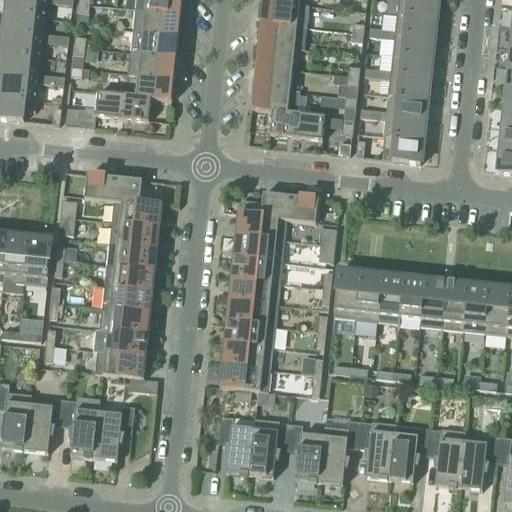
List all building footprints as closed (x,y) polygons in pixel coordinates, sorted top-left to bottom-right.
[(18,0),(8,0),(6,19),(45,23),(47,7),(47,3),(18,0)] [(59,0),(47,0),(47,3),(47,7),(60,9),(61,0),(59,0)] [(61,0),(60,9),(72,10),(73,1),(61,0)] [(86,0),(79,0),(78,9),(89,10),(91,0),(86,0)] [(146,0),(145,15),(181,18),(182,0),(146,0)] [(263,0),(263,6),(299,10),(300,0),(263,0)] [(398,0),(398,4),(397,20),(436,24),(438,4),(399,0),(398,0)] [(263,6),(261,27),(307,32),(309,11),(299,10),(263,6)] [(89,10),(78,9),(77,18),(88,19),(89,10)] [(135,14),(133,35),(178,40),(181,18),(145,15),(135,14)] [(6,19),(4,39),(43,44),(43,39),(45,23),(6,19)] [(397,20),(395,36),(394,40),(434,45),(436,24),(397,20)] [(261,27),(259,49),(295,53),(305,54),(307,32),(261,27)] [(353,29),(352,38),(363,39),(364,30),(353,29)] [(369,42),(381,44),(382,35),(370,33),(369,42)] [(133,35),(131,57),(176,61),(178,40),(133,35)] [(381,44),(394,45),(394,40),(395,36),(382,35),(381,44)] [(363,39),(352,38),(351,47),(362,49),(363,39)] [(2,59),(2,60),(41,64),(42,48),(43,44),(4,39),(2,59)] [(42,48),(55,49),(56,41),(43,39),(43,44),(42,48)] [(394,45),(392,61),(432,65),(434,45),(394,40),(394,45)] [(55,49),(68,51),(69,42),(56,41),(55,49)] [(75,42),(74,51),(85,52),(86,43),(75,42)] [(259,49),(256,70),(292,74),(295,53),(259,49)] [(85,52),(74,51),(73,60),(84,62),(85,52)] [(128,78),(138,79),(174,83),(176,61),(131,57),(128,78)] [(0,58),(0,79),(38,84),(39,80),(41,64),(2,60),(2,59),(0,58)] [(392,61),(390,77),(390,81),(429,85),(432,65),(392,61)] [(256,70),(254,92),(290,96),(292,74),(256,70)] [(71,72),(70,82),(82,83),(83,73),(71,72)] [(349,72),(348,81),(359,82),(360,73),(349,72)] [(378,75),(365,74),(364,83),(377,84),(378,75)] [(378,75),(377,84),(389,85),(390,81),(390,77),(378,75)] [(0,99),(36,104),(38,88),(38,84),(0,79),(0,99)] [(138,79),(135,101),(151,103),(151,104),(171,106),(174,83),(138,79)] [(39,80),(38,84),(38,88),(51,90),(52,81),(39,80)] [(51,90),(64,91),(65,83),(52,81),(51,90)] [(359,82),(348,81),(347,90),(358,92),(359,82)] [(389,85),(388,101),(427,105),(429,85),(390,81),(389,85)] [(288,117),(297,118),(299,97),(290,96),(254,92),(251,115),(272,117),(272,116),(288,118),(288,117)] [(95,121),(122,124),(125,99),(98,96),(95,121)] [(36,104),(0,99),(0,124),(23,127),(25,116),(35,117),(36,104)] [(125,99),(122,124),(149,126),(151,104),(151,103),(135,101),(125,99)] [(386,117),(386,121),(427,126),(430,105),(427,105),(388,101),(386,117)] [(344,112),(355,113),(357,104),(345,102),(344,112)] [(503,113),(500,134),(511,135),(511,114),(505,114),(505,113),(503,113)] [(54,114),(52,130),(60,130),(61,114),(54,114)] [(67,114),(66,122),(77,123),(78,115),(67,114)] [(373,116),(361,114),(360,123),(373,124),(373,116)] [(269,140),(296,142),(298,118),(297,118),(288,117),(288,118),(272,116),(272,117),(269,140)] [(373,116),(373,124),(385,126),(386,121),(386,117),(373,116)] [(298,118),(296,142),(322,145),(325,122),(325,121),(298,118)] [(427,126),(386,121),(385,126),(384,141),(423,146),(423,147),(425,147),(427,126)] [(77,123),(66,122),(65,131),(94,134),(95,126),(77,124),(77,123)] [(342,124),(341,132),(353,134),(354,125),(342,124)] [(353,134),(341,132),(341,141),(352,142),(353,134)] [(511,135),(500,134),(498,155),(500,155),(500,154),(511,155),(511,135)] [(423,146),(384,141),(383,154),(393,155),(392,166),(420,169),(423,147),(423,146)] [(365,147),(358,146),(356,162),(363,163),(365,147)] [(339,148),(338,159),(338,160),(350,161),(351,149),(339,148)] [(511,155),(500,154),(500,155),(498,178),(511,179),(511,155)] [(84,204),(112,207),(115,183),(87,180),(85,203),(84,204)] [(112,207),(114,207),(114,206),(140,209),(140,208),(142,186),(115,183),(112,207)] [(263,199),(261,221),(261,222),(287,225),(286,226),(288,226),(291,201),(263,199)] [(318,204),(291,201),(288,226),(316,229),(316,228),(318,204)] [(63,205),(61,222),(68,223),(70,206),(63,205)] [(70,206),(68,223),(75,224),(77,207),(70,206)] [(114,206),(114,207),(112,228),(160,233),(160,232),(158,232),(160,212),(162,212),(163,211),(160,211),(160,210),(140,208),(140,209),(114,206)] [(235,240),(235,241),(284,247),(286,226),(287,225),(261,222),(261,221),(240,219),(238,219),(238,220),(240,220),(238,241),(235,240)] [(59,239),(66,240),(68,223),(61,222),(59,239)] [(68,223),(66,240),(73,241),(75,224),(68,223)] [(112,228),(110,249),(158,255),(158,254),(156,254),(158,233),(160,234),(160,233),(112,228)] [(322,233),(320,250),(327,251),(329,234),(322,233)] [(329,234),(327,251),(335,252),(337,235),(329,234)] [(3,287),(24,290),(29,243),(8,240),(3,287)] [(233,262),(233,263),(282,268),(284,247),(235,241),(235,242),(237,242),(235,262),(233,262)] [(29,243),(24,290),(47,292),(52,245),(29,243)] [(57,248),(56,264),(64,265),(65,249),(58,248),(57,248)] [(110,249),(107,271),(155,276),(156,275),(153,275),(155,255),(158,255),(110,249)] [(318,267),(326,268),(327,251),(320,250),(318,267)] [(327,251),(326,268),(333,269),(335,252),(327,251)] [(235,263),(233,283),(280,289),(282,268),(233,263),(235,263)] [(64,265),(56,264),(54,281),(62,281),(64,265)] [(107,271),(105,292),(153,297),(151,297),(153,276),(155,277),(155,276),(107,271)] [(324,276),(323,292),(331,293),(333,277),(324,276)] [(333,323),(356,325),(361,278),(338,276),(333,323)] [(356,325),(377,328),(382,281),(361,278),(356,325)] [(399,330),(400,322),(404,283),(382,281),(377,328),(399,330)] [(228,305),(228,306),(277,311),(280,289),(233,283),(233,284),(231,283),(231,285),(233,285),(231,305),(228,305)] [(400,322),(420,324),(425,285),(404,283),(400,322)] [(420,332),(442,334),(447,288),(425,285),(420,324),(420,332)] [(442,334),(463,337),(468,290),(447,288),(442,334)] [(463,337),(485,339),(490,292),(468,290),(463,337)] [(52,291),(51,308),(59,308),(61,292),(52,291)] [(111,312),(111,315),(151,319),(151,318),(149,318),(151,298),(153,298),(153,297),(105,292),(103,311),(111,312)] [(331,293),(323,292),(322,293),(321,308),(329,309),(331,293)] [(485,339),(506,341),(511,295),(490,292),(485,339)] [(226,326),(226,327),(275,333),(277,311),(228,306),(231,306),(228,327),(226,326)] [(59,308),(51,308),(49,324),(57,325),(59,308)] [(111,315),(108,336),(149,340),(146,340),(149,319),(151,320),(151,319),(111,315)] [(320,319),(318,335),(326,336),(328,320),(320,319)] [(224,348),(224,349),(265,353),(273,354),(275,333),(226,327),(226,328),(228,328),(226,348),(224,348)] [(48,334),(46,350),(54,351),(56,335),(48,334)] [(1,343),(18,345),(19,337),(2,335),(1,343)] [(326,336),(318,335),(318,337),(316,352),(324,353),(326,336)] [(98,356),(98,357),(146,362),(146,361),(144,361),(146,341),(149,341),(149,340),(108,336),(106,357),(98,356)] [(19,337),(18,345),(36,347),(36,339),(19,337)] [(221,369),(221,370),(262,375),(265,353),(224,349),(226,349),(224,370),(221,369)] [(54,351),(46,350),(45,367),(53,368),(54,351)] [(146,362),(98,357),(96,379),(103,380),(142,384),(144,384),(144,383),(142,383),(144,362),(146,363),(146,362)] [(315,364),(313,380),(322,381),(323,365),(315,364)] [(270,376),(262,375),(221,370),(221,371),(224,371),(221,391),(219,391),(219,392),(221,392),(221,393),(258,396),(268,397),(270,376)] [(333,379),(350,381),(351,373),(334,371),(333,379)] [(351,373),(350,381),(367,383),(368,375),(351,373)] [(376,384),(393,386),(394,377),(377,375),(376,384)] [(394,377),(393,386),(410,387),(411,379),(394,377)] [(311,402),(319,403),(322,381),(313,380),(311,402)] [(419,388),(436,390),(437,382),(420,380),(419,388)] [(437,382),(436,390),(453,392),(454,384),(437,382)] [(462,393),(479,395),(480,387),(463,385),(462,393)] [(480,387),(479,395),(496,397),(497,388),(480,387)] [(1,454),(25,457),(31,400),(9,398),(9,389),(0,388),(0,415),(1,416),(1,426),(4,427),(1,454)] [(378,389),(366,389),(365,401),(377,402),(378,389)] [(55,432),(62,432),(65,405),(53,404),(52,412),(31,410),(32,400),(31,400),(25,457),(48,459),(50,442),(53,442),(55,432)] [(70,462),(94,464),(99,417),(100,405),(78,403),(78,407),(65,405),(62,432),(69,433),(69,444),(72,444),(70,462)] [(99,417),(94,464),(117,467),(119,449),(122,449),(125,439),(132,440),(135,413),(123,412),(122,420),(99,417)] [(226,478),(249,481),(255,426),(234,424),(234,423),(221,422),(218,449),(225,450),(225,460),(228,461),(226,478)] [(281,456),(288,457),(290,430),(279,428),(280,427),(255,424),(255,426),(249,481),(273,483),(275,466),(278,466),(281,456)] [(347,453),(358,454),(361,427),(348,426),(347,434),(325,432),(319,488),(343,491),(345,473),(348,474),(350,463),(346,463),(347,453)] [(366,483),(389,486),(396,430),(372,427),(372,428),(361,427),(358,454),(365,455),(365,466),(368,466),(366,483)] [(296,486),(319,488),(325,432),(324,432),(323,441),(302,439),(303,431),(290,430),(288,457),(294,457),(294,468),(297,468),(296,486)] [(420,461),(427,462),(430,435),(417,433),(417,441),(395,439),(396,430),(389,486),(413,488),(415,471),(418,471),(420,461)] [(435,491),(459,494),(464,447),(465,437),(441,435),(441,436),(430,435),(427,462),(434,462),(434,473),(437,473),(435,491)] [(490,468),(496,469),(499,442),(487,441),(486,449),(464,447),(459,494),(482,496),(484,478),(487,479),(490,468)] [(503,508),(511,509),(511,461),(509,462),(511,444),(499,442),(496,469),(507,470),(506,480),(502,480),(502,491),(505,491),(503,508)]
